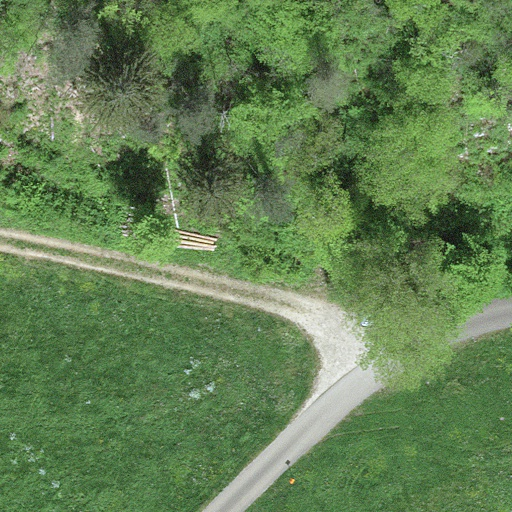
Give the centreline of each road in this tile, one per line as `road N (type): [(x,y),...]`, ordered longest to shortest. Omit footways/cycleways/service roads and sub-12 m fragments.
road 1 (track): [(383,364),(332,313),(0,241)]
road 2 (unclassified): [(223,511),(383,364),(422,341),(511,312)]
